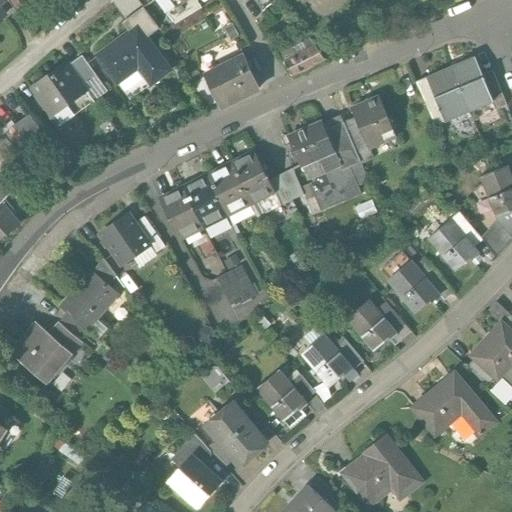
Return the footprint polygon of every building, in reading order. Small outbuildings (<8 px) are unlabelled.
[(29,0),(28,0),(8,0),(16,10),(29,0)] [(137,0),(143,8),(144,9),(155,0),(137,0)] [(194,0),(187,0),(175,9),(174,8),(165,15),(173,25),(201,8),(194,0)] [(168,0),(174,8),(175,9),(187,0),(168,0)] [(279,1),(278,0),(253,0),(262,13),(279,1)] [(143,8),(122,24),(129,33),(130,33),(135,40),(143,35),(146,39),(147,39),(159,30),(144,9),(143,8)] [(129,33),(98,56),(98,58),(117,84),(119,82),(139,68),(146,77),(151,85),(170,71),(147,39),(146,39),(143,35),(135,40),(130,33),(129,33)] [(292,49),(291,49),(295,58),(284,64),(291,76),(306,70),(324,60),(315,46),(314,47),(309,40),(292,49)] [(288,43),(276,52),(284,64),(295,58),(291,49),(292,49),(288,43)] [(243,58),(205,76),(206,78),(218,102),(221,108),(259,89),(243,58)] [(482,77),(474,59),(450,69),(469,113),(492,103),(493,103),(482,77)] [(86,90),(68,64),(33,89),(39,96),(37,98),(44,107),(46,106),(52,115),(86,90)] [(139,68),(119,82),(126,91),(146,77),(139,68)] [(450,69),(426,79),(427,81),(445,123),(469,113),(450,69)] [(506,106),(492,73),(482,77),(493,103),(492,103),(495,111),(506,106)] [(146,77),(126,91),(119,82),(117,84),(130,101),(151,85),(146,77)] [(206,78),(194,83),(206,108),(218,102),(206,78)] [(427,81),(417,85),(436,127),(445,123),(427,81)] [(378,99),(352,110),(356,119),(369,149),(395,137),(378,99)] [(50,144),(29,114),(14,125),(29,142),(37,153),(50,144)] [(356,119),(344,124),(357,154),(369,149),(356,119)] [(321,124),(288,138),(301,167),(305,166),(333,153),(334,153),(325,132),(321,124)] [(344,124),(325,132),(334,153),(333,153),(341,172),(350,168),(361,163),(357,154),(344,124)] [(14,125),(4,134),(7,138),(17,149),(19,151),(29,142),(14,125)] [(17,149),(7,138),(0,145),(10,157),(17,149)] [(254,153),(231,165),(251,205),(273,193),(275,193),(269,181),(254,153)] [(341,172),(333,153),(305,166),(313,184),(309,186),(321,213),(361,195),(350,168),(341,172)] [(23,154),(10,167),(19,177),(33,163),(23,154)] [(251,205),(231,165),(207,177),(227,217),(251,205)] [(511,179),(510,175),(507,168),(481,179),(496,217),(511,210),(511,179)] [(304,196),(292,170),(280,176),(292,201),(304,196)] [(292,201),(280,176),(269,181),(275,193),(273,193),(280,207),(292,201)] [(207,177),(183,189),(203,228),(227,217),(207,177)] [(0,179),(0,178),(0,205),(1,204),(2,204),(14,192),(0,179)] [(203,228),(183,189),(159,201),(179,240),(203,228)] [(0,240),(19,225),(2,204),(0,205),(0,240)] [(511,210),(496,217),(495,224),(511,239),(511,210)] [(481,239),(459,214),(450,222),(474,250),(483,242),(481,239)] [(128,216),(101,235),(121,265),(149,246),(134,225),(128,216)] [(165,247),(144,218),(134,225),(149,246),(155,254),(165,247)] [(450,222),(428,241),(455,272),(470,260),(471,262),(479,256),(474,250),(450,222)] [(511,241),(511,239),(495,224),(481,239),(483,242),(497,258),(511,241)] [(403,254),(380,272),(389,282),(411,263),(403,254)] [(124,288),(103,260),(92,273),(118,295),(124,288)] [(453,295),(425,261),(416,269),(440,297),(444,302),(453,295)] [(416,269),(411,263),(389,282),(416,314),(430,302),(432,304),(440,297),(416,269)] [(240,267),(216,280),(221,290),(246,277),(240,267)] [(92,273),(61,308),(87,330),(118,295),(92,273)] [(246,277),(221,290),(227,300),(251,286),(246,277)] [(251,286),(227,300),(232,310),(256,297),(251,286)] [(397,335),(369,302),(347,321),(374,352),(388,340),(390,342),(397,335)] [(511,332),(511,317),(496,303),(488,312),(501,324),(511,333),(511,332)] [(406,328),(388,306),(380,313),(398,335),(406,328)] [(83,330),(66,315),(59,323),(76,338),(83,330)] [(49,334),(36,323),(10,353),(47,385),(73,355),(49,334)] [(76,338),(59,323),(49,334),(73,355),(82,344),(76,338)] [(511,334),(511,333),(501,324),(472,357),(475,361),(495,379),(498,382),(500,381),(511,368),(511,334)] [(334,349),(324,337),(302,356),(329,388),(344,375),(345,377),(353,371),(334,349)] [(366,369),(343,342),(334,349),(353,371),(357,376),(366,369)] [(495,379),(475,361),(467,369),(487,388),(495,379)] [(511,368),(500,381),(511,391),(511,368)] [(289,384),(279,372),(257,390),(290,429),(305,416),(300,411),(307,405),(305,402),(289,384)] [(455,373),(412,408),(435,437),(462,415),(480,437),(496,424),(455,373)] [(313,395),(298,377),(289,384),(305,402),(313,395)] [(265,444),(231,404),(206,426),(217,440),(234,460),(239,466),(265,444)] [(18,424),(0,411),(0,426),(8,431),(12,434),(18,424)] [(207,449),(194,435),(182,449),(200,465),(211,453),(207,449)] [(376,450),(345,474),(368,504),(397,482),(405,493),(419,482),(385,437),(373,446),(376,450)] [(234,460),(217,440),(207,449),(211,453),(224,468),(234,460)] [(200,465),(182,449),(171,461),(181,469),(169,483),(198,508),(220,483),(200,465)] [(340,501),(314,478),(307,487),(332,510),(340,501)] [(307,487),(284,511),(330,511),(332,510),(307,487)] [(150,511),(154,507),(137,495),(129,507),(136,511),(137,511),(138,511),(150,511)]
